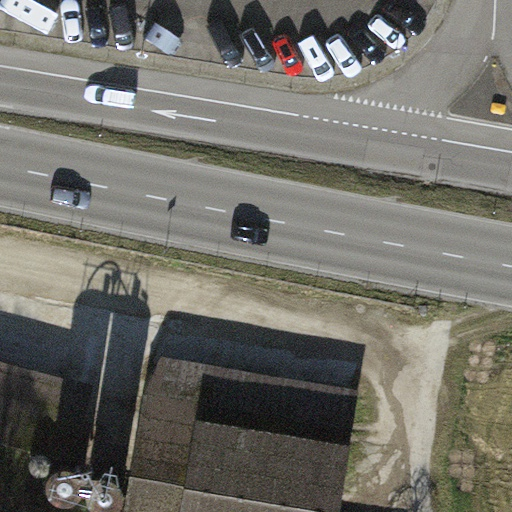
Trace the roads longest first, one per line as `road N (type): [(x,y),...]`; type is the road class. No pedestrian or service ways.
road 1 (primary): [(0,164),(511,265)]
road 2 (track): [(0,257),(451,346)]
road 3 (primary): [(359,145),(0,85)]
road 4 (residential): [(498,5),(436,79),(359,145)]
road 5 (primary): [(511,173),(359,145)]
